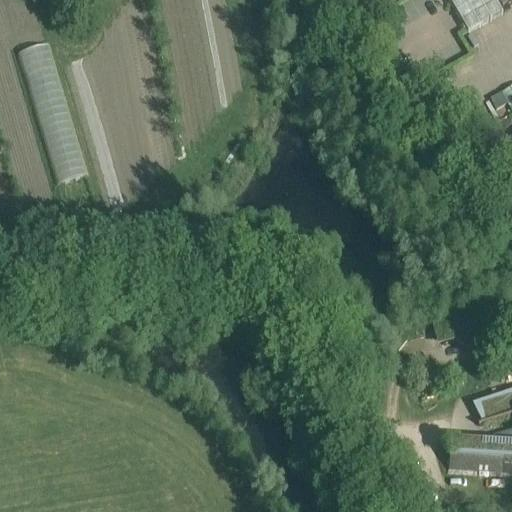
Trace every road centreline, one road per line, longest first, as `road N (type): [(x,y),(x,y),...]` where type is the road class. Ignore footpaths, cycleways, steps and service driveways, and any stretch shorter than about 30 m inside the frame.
road 1 (track): [(0,312),(165,290),(247,293),(284,310),(309,350),(371,511)]
road 2 (unclassified): [(511,231),(423,134),(340,0)]
